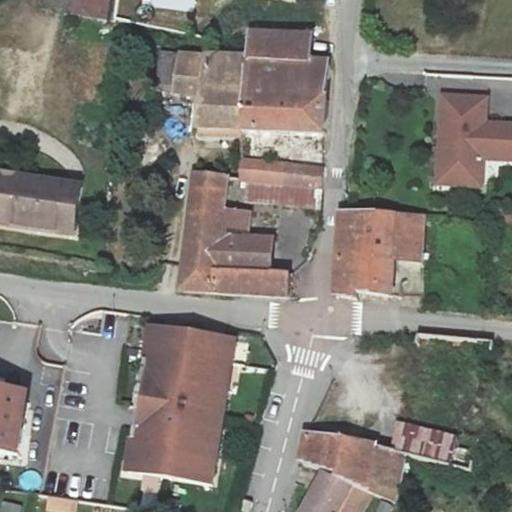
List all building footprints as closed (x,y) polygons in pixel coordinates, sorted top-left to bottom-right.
[(74,0),(72,14),(108,20),(110,0),(74,0)] [(242,44),(241,59),(237,133),(236,153),(246,154),(247,134),(320,136),(321,115),(323,62),(299,62),(300,36),(241,32),(242,44)] [(237,133),(241,59),(151,55),(145,140),(150,140),(149,156),(167,157),(171,89),(194,91),(193,131),(237,133)] [(511,122),(483,122),(484,96),(440,95),(437,183),(481,184),(482,159),(511,159),(511,122)] [(235,180),(320,187),(319,167),(236,162),(235,180)] [(79,184),(0,174),(0,218),(37,222),(36,228),(73,233),(79,184)] [(290,282),(266,280),(213,277),(217,221),(219,182),(185,182),(185,204),(179,299),(290,303),(290,282)] [(337,293),(358,296),(359,289),(392,294),(393,262),(421,262),(423,214),(343,209),(343,211),(337,293)] [(213,277),(266,280),(266,225),(217,221),(213,277)] [(139,350),(113,487),(194,501),(201,465),(221,363),(139,350)] [(0,468),(3,469),(8,441),(0,439),(5,406),(0,405),(0,468)] [(396,422),(391,451),(452,461),(456,432),(396,422)] [(298,456),(355,483),(370,489),(374,442),(306,426),(298,456)] [(338,511),(355,483),(298,456),(288,491),(301,508),(299,511),(338,511)] [(20,511),(22,506),(3,501),(0,511),(20,511)]
